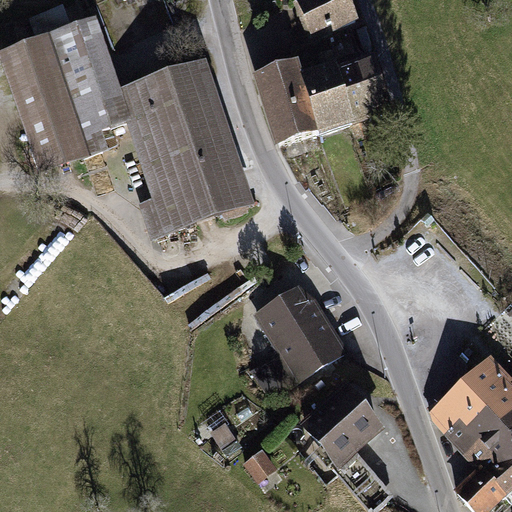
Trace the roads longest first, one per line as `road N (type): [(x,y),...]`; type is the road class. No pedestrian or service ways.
road 1 (tertiary): [(220,0),(263,149),(368,301),(451,511)]
road 2 (track): [(0,183),(65,192),(94,207),(177,277),(297,207)]
